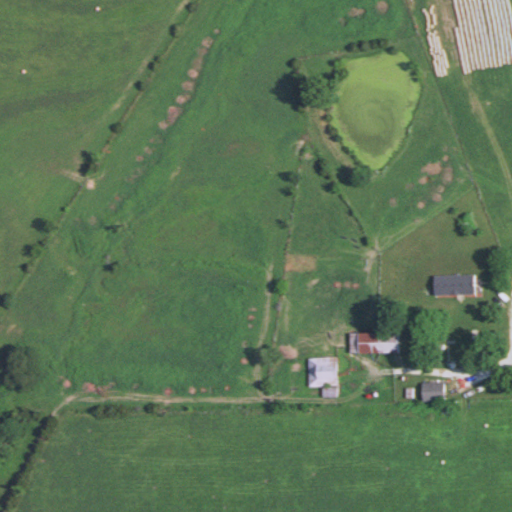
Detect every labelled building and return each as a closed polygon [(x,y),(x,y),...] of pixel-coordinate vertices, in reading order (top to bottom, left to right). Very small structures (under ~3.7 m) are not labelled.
[(475,297),(475,276),(434,276),(434,297),(475,297)] [(454,341),(475,341),(475,316),(454,316),(454,341)] [(399,334),(352,334),(352,354),(399,354),(399,334)] [(338,358),(308,358),(308,387),(338,387),(338,358)] [(445,382),(423,382),(423,402),(445,402),(445,382)]
